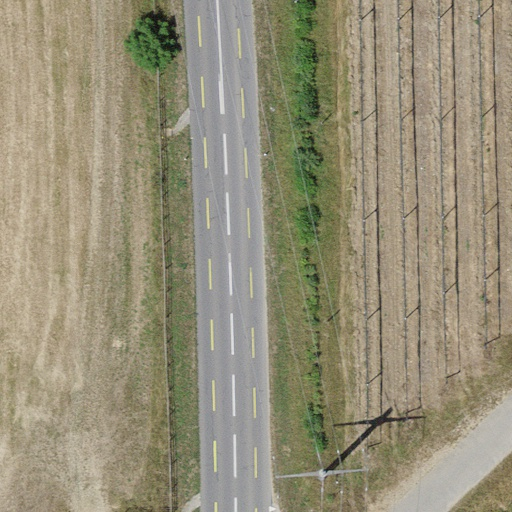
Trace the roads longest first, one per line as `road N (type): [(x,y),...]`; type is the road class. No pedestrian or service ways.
road 1 (secondary): [(236,511),(217,0)]
road 2 (track): [(511,431),(422,511)]
